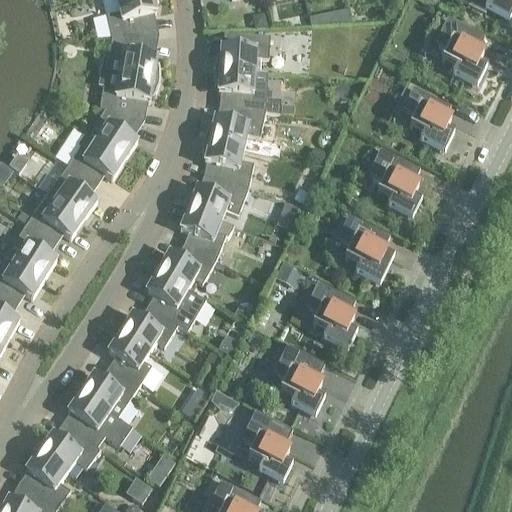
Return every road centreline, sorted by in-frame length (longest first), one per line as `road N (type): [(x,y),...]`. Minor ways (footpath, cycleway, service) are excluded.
road 1 (tertiary): [(322,511),(511,128)]
road 2 (residential): [(153,199),(132,209),(41,347),(12,400),(0,444)]
road 3 (residential): [(0,444),(43,400),(117,282),(153,199)]
road 4 (residential): [(153,199),(176,149),(187,60),(181,0)]
road 5 (track): [(411,335),(436,323),(511,201)]
